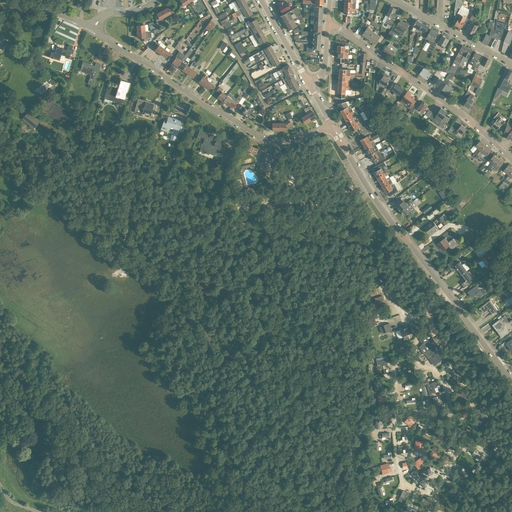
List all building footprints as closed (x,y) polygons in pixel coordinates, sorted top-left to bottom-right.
[(180,8),(189,3),(187,0),(180,0),(180,1),(182,4),(179,6),(180,8)] [(278,0),(278,5),(279,7),(278,7),(279,9),(278,9),(280,12),(281,11),(283,15),(290,11),(289,9),(290,8),(287,2),(285,3),(285,0),(278,0)] [(461,28),(469,13),(460,9),(465,0),(464,0),(456,0),(455,6),(454,15),(459,18),(455,25),(461,28)] [(238,11),(247,6),(245,1),(236,7),(233,8),(235,12),(238,11)] [(240,15),(250,10),(247,6),(238,11),(235,12),(232,14),(234,18),(238,17),(240,15)] [(390,6),(389,10),(387,9),(386,10),(385,11),(386,13),(387,13),(386,15),(389,16),(385,23),(388,24),(391,26),(392,27),(395,19),(397,15),(394,13),(396,9),(390,6)] [(283,15),(280,17),(284,24),(295,17),(301,14),(297,7),(290,11),(283,15)] [(166,17),(174,12),(173,10),(170,11),(168,8),(162,11),(166,17)] [(243,19),(252,14),(250,10),(240,15),(238,17),(241,22),(243,21),(243,19)] [(166,17),(162,11),(156,14),(158,18),(155,19),(157,22),(166,17)] [(295,17),(284,24),(288,31),(291,29),(293,31),(298,28),(300,31),(302,31),(303,31),(299,24),(296,25),(294,21),(300,18),(301,22),(303,21),(302,18),(303,17),(301,14),(295,17)] [(495,33),(496,30),(495,30),(496,27),(495,27),(496,21),(493,21),(494,20),(490,19),(488,28),(491,29),(490,36),(486,34),(482,42),(488,45),(492,37),(493,38),(494,33),(495,33)] [(242,33),(244,32),(246,31),(249,30),(258,25),(255,20),(249,23),(251,26),(247,28),(248,28),(245,30),(244,29),(238,32),(230,36),(231,39),(242,33)] [(397,26),(395,30),(400,33),(399,36),(401,37),(409,24),(406,22),(405,23),(400,20),(397,26)] [(418,33),(423,24),(417,20),(413,26),(414,27),(412,31),(414,32),(415,31),(418,33)] [(209,31),(214,24),(210,21),(205,28),(209,31)] [(145,32),(144,22),(141,22),(141,25),(137,26),(137,32),(145,32)] [(478,27),(472,23),(467,31),(474,35),(478,27)] [(321,33),(321,25),(314,24),(313,29),(312,29),(312,32),(321,33)] [(369,39),(374,32),(368,28),(369,26),(366,24),(362,30),(365,32),(362,35),(369,39)] [(423,37),(426,33),(429,27),(423,24),(418,33),(417,34),(421,36),(420,36),(423,37)] [(252,35),(261,30),(258,25),(249,30),(252,35)] [(504,42),(507,29),(499,26),(497,32),(499,32),(498,34),(495,33),(494,33),(493,38),(492,37),(488,45),(494,48),(498,39),(504,42)] [(505,54),(511,39),(511,32),(507,30),(507,29),(504,42),(501,52),(505,54)] [(252,42),(264,35),(261,30),(252,35),(249,37),(252,42)] [(432,44),(438,34),(431,30),(427,38),(430,40),(428,43),(431,44),(427,51),(432,54),(435,46),(436,46),(435,46),(432,44)] [(148,31),(145,32),(137,32),(138,38),(142,38),(142,41),(146,41),(145,40),(148,39),(148,31)] [(305,38),(305,40),(320,41),(321,33),(312,32),(303,31),(302,31),(301,35),(313,36),(313,38),(305,38)] [(375,44),(377,41),(380,36),(374,32),(369,39),(375,44)] [(258,45),(267,41),(264,35),(252,42),(255,47),(258,45)] [(444,48),(449,40),(442,36),(439,43),(437,42),(435,46),(436,46),(435,46),(440,49),(439,52),(444,55),(447,49),(444,48)] [(178,50),(186,40),(182,37),(175,48),(178,50)] [(187,65),(188,62),(190,59),(188,58),(196,46),(197,46),(200,42),(196,40),(187,52),(187,53),(185,56),(181,61),(177,67),(182,70),(187,65)] [(320,50),(320,41),(305,40),(295,40),(295,43),(305,44),(305,43),(307,44),(307,43),(312,43),(312,46),(307,46),(306,49),(315,50),(319,50),(320,50)] [(223,51),(227,44),(224,42),(219,48),(223,51)] [(348,52),(348,50),(349,43),(343,42),(343,46),(338,46),(337,52),(348,52)] [(160,54),(164,48),(166,46),(161,43),(159,45),(156,43),(154,45),(157,47),(155,50),(160,54)] [(391,57),(396,51),(389,44),(384,50),(391,57)] [(65,57),(69,59),(73,46),(68,45),(67,50),(56,47),(54,53),(51,52),(50,57),(60,60),(61,55),(65,56),(65,57)] [(457,70),(459,65),(460,66),(461,63),(460,63),(461,61),(461,59),(463,56),(467,48),(462,45),(451,67),(449,66),(445,72),(450,73),(454,74),(455,75),(456,72),(457,70)] [(263,55),(272,50),(270,46),(261,51),(263,55)] [(172,54),(164,48),(160,54),(165,58),(168,55),(171,57),(172,54)] [(468,59),(472,51),(467,48),(463,56),(461,59),(461,61),(460,63),(461,63),(460,66),(463,67),(464,62),(467,62),(468,59)] [(265,60),(275,54),(272,50),(263,55),(265,60)] [(181,61),(185,56),(179,51),(175,56),(176,57),(172,63),(177,67),(181,61)] [(477,70),(480,63),(481,62),(478,61),(481,55),(475,52),(469,64),(470,64),(473,66),(475,67),(474,70),(476,72),(478,70),(477,70)] [(266,65),(268,64),(277,59),(275,54),(265,60),(263,61),(266,65)] [(193,78),(197,73),(194,70),(197,66),(199,67),(202,62),(204,59),(200,57),(195,64),(192,68),(192,69),(188,74),(193,78)] [(484,73),(490,60),(486,58),(482,64),(480,63),(477,70),(478,70),(484,73)] [(270,68),(280,63),(277,59),(268,64),(270,68)] [(375,66),(370,65),(370,62),(367,61),(366,68),(369,69),(369,72),(375,73),(375,66)] [(98,71),(101,65),(96,63),(95,66),(83,62),(80,70),(91,74),(88,84),(93,85),(97,71),(98,71)] [(188,74),(192,69),(192,68),(195,64),(193,62),(190,67),(187,65),(182,70),(188,74)] [(443,71),(446,66),(442,63),(438,70),(441,71),(443,71)] [(281,74),(291,69),(288,65),(276,72),(279,76),(280,76),(282,75),(281,74)] [(433,76),(437,70),(436,70),(433,69),(430,68),(429,71),(424,68),(420,74),(427,79),(431,74),(433,76)] [(282,80),(291,75),(293,74),(291,69),(281,74),(282,75),(280,76),(282,80)] [(444,77),(440,74),(441,71),(438,70),(437,70),(433,76),(436,77),(432,83),(437,86),(444,77)] [(506,97),(511,85),(509,84),(511,78),(511,71),(509,70),(499,88),(500,89),(498,93),(506,97)] [(204,78),(207,75),(205,74),(198,82),(203,86),(208,81),(204,78)] [(390,79),(388,78),(389,77),(385,74),(380,82),(386,86),(388,83),(388,82),(390,79)] [(285,85),(294,79),(291,75),(282,80),(285,85)] [(481,89),(485,81),(475,76),(471,83),(478,87),(481,89)] [(225,84),(229,80),(225,77),(219,85),(221,86),(224,83),(225,84)] [(287,89),(296,84),(296,83),(294,79),(285,85),(287,89)] [(123,105),(130,83),(120,80),(117,92),(107,89),(104,99),(123,105)] [(449,95),(455,86),(456,85),(450,80),(449,80),(449,81),(442,90),(449,95)] [(215,87),(208,81),(203,86),(208,90),(211,87),(214,89),(215,87)] [(288,95),(298,89),(297,87),(298,87),(296,84),(287,89),(285,90),(288,95)] [(399,95),(404,89),(397,84),(392,90),(394,92),(393,93),(396,96),(398,94),(399,95)] [(222,102),(226,96),(221,92),(223,90),(219,87),(216,91),(219,94),(217,97),(222,102)] [(349,88),(339,87),(338,93),(339,93),(339,98),(345,98),(345,93),(346,90),(349,90),(349,88)] [(246,100),(251,91),(248,89),(247,90),(245,93),(242,97),(242,98),(246,100)] [(471,99),(475,94),(469,89),(464,100),(466,102),(464,105),(469,109),(471,105),(471,104),(474,101),(471,99)] [(415,98),(410,95),(411,94),(408,91),(401,101),(405,105),(407,103),(409,105),(408,107),(410,109),(414,105),(416,102),(413,100),(415,98)] [(242,97),(239,95),(236,99),(229,93),(226,96),(222,102),(227,106),(230,103),(234,106),(237,102),(239,103),(242,98),(242,97)] [(151,112),(154,104),(146,102),(146,101),(138,99),(134,113),(137,114),(137,115),(138,115),(138,116),(142,117),(143,114),(149,115),(148,118),(154,119),(155,113),(151,112)] [(338,104),(341,110),(349,106),(346,102),(338,104)] [(423,113),(428,106),(424,103),(422,102),(419,106),(419,105),(417,108),(418,108),(417,109),(423,113)] [(343,116),(353,111),(355,110),(354,109),(352,110),(351,109),(352,108),(350,105),(349,106),(341,110),(341,111),(343,116)] [(247,117),(252,109),(249,107),(248,110),(240,106),(239,109),(243,111),(241,114),(247,117)] [(316,117),(310,107),(307,108),(308,109),(304,111),(307,115),(310,121),(316,117)] [(449,119),(444,116),(447,112),(441,108),(436,115),(428,110),(425,115),(433,121),(432,122),(442,128),(449,119)] [(259,120),(260,117),(255,114),(256,111),(252,109),(247,117),(253,121),(255,118),(259,120)] [(351,115),(357,112),(355,109),(355,110),(353,111),(343,116),(346,121),(353,118),(351,115)] [(39,122),(28,112),(22,119),(34,128),(39,122)] [(497,130),(505,121),(501,118),(503,117),(498,113),(494,118),(496,120),(492,126),(497,130)] [(365,121),(362,116),(360,114),(353,118),(346,121),(349,127),(359,121),(360,124),(361,123),(365,121)] [(310,121),(307,115),(297,120),(298,123),(303,121),(304,124),(310,121)] [(176,138),(181,121),(168,117),(167,121),(164,120),(160,130),(172,133),(170,139),(175,141),(176,138)] [(285,130),(285,127),(291,123),(289,120),(284,123),(279,123),(279,130),(285,130)] [(363,127),(361,123),(360,124),(359,121),(349,127),(352,132),(359,128),(361,133),(367,130),(370,128),(368,124),(363,127)] [(463,135),(467,129),(461,125),(457,130),(455,134),(458,136),(460,133),(463,135)] [(210,144),(213,136),(200,130),(197,137),(205,140),(203,145),(201,145),(200,150),(200,151),(209,154),(210,153),(214,155),(215,152),(223,155),(225,150),(220,148),(223,140),(217,137),(214,146),(210,144)] [(373,140),(373,139),(372,138),(370,135),(360,140),(363,145),(373,140)] [(374,142),(373,140),(363,145),(366,150),(373,147),(371,144),(374,142)] [(491,150),(480,141),(475,146),(479,149),(473,156),(477,159),(479,158),(481,160),(483,158),(481,156),(483,153),(486,156),(491,150)] [(378,150),(376,145),(373,147),(366,150),(369,155),(379,150),(378,150)] [(382,155),(380,153),(384,151),(382,148),(378,150),(379,150),(369,155),(372,161),(373,160),(376,164),(386,158),(383,154),(382,155)] [(270,166),(274,157),(265,153),(261,162),(270,166)] [(232,165),(234,157),(235,157),(228,155),(225,162),(228,164),(232,165)] [(489,171),(491,168),(492,167),(498,159),(494,155),(489,161),(491,163),(488,166),(489,166),(487,169),(489,171)] [(498,169),(503,163),(498,159),(492,167),(494,169),(493,169),(496,172),(499,169),(498,169)] [(377,178),(387,172),(385,170),(384,167),(387,166),(384,161),(373,168),(375,172),(374,172),(377,178)] [(506,179),(503,182),(506,184),(507,182),(511,186),(511,185),(511,183),(510,183),(508,181),(511,177),(511,178),(511,168),(508,165),(503,171),(509,175),(506,179)] [(425,176),(430,173),(425,166),(421,169),(423,171),(421,172),(425,176)] [(487,177),(493,169),(491,168),(489,171),(485,175),(487,177)] [(389,178),(388,174),(387,172),(377,178),(380,183),(389,178)] [(392,183),(391,180),(389,178),(380,183),(383,188),(392,183)] [(386,193),(387,193),(396,187),(394,184),(392,183),(383,188),(386,193)] [(396,187),(387,193),(389,197),(398,191),(396,187)] [(410,203),(414,200),(413,198),(406,203),(401,198),(395,203),(398,206),(397,206),(400,211),(410,203)] [(414,208),(410,204),(410,203),(400,211),(404,216),(411,211),(414,208)] [(433,209),(430,205),(423,211),(426,214),(433,209)] [(443,225),(447,222),(442,216),(438,219),(443,225)] [(431,236),(439,229),(433,222),(425,228),(429,234),(431,236)] [(468,245),(475,239),(471,234),(464,239),(468,245)] [(451,250),(458,245),(453,239),(449,242),(445,238),(444,239),(438,243),(443,250),(448,246),(451,250)] [(467,271),(460,262),(455,266),(455,265),(450,268),(453,272),(456,269),(457,270),(458,269),(462,274),(467,271)] [(473,280),(467,271),(462,274),(466,280),(465,281),(462,284),(464,288),(469,284),(469,283),(473,280)] [(483,295),(486,292),(484,288),(480,291),(476,286),(468,292),(472,297),(475,294),(476,295),(477,294),(480,297),(483,295)] [(498,310),(490,300),(480,308),(483,313),(489,309),(492,314),(498,310)] [(509,323),(504,316),(493,324),(496,328),(495,328),(497,331),(509,323)] [(370,327),(376,325),(374,318),(369,320),(369,322),(368,322),(370,327)] [(511,329),(511,327),(509,323),(497,331),(499,334),(500,334),(503,337),(511,329)] [(384,333),(391,330),(389,324),(382,326),(384,333)] [(414,332),(411,325),(400,329),(402,336),(403,336),(408,334),(414,332)] [(440,362),(442,360),(438,354),(440,352),(431,339),(419,347),(421,349),(423,348),(427,353),(426,354),(434,366),(437,364),(438,366),(441,364),(440,362)] [(388,365),(386,356),(376,358),(378,370),(384,369),(383,366),(388,365)] [(458,384),(453,378),(448,381),(453,388),(458,384)] [(465,403),(466,402),(467,401),(467,400),(467,399),(468,398),(467,397),(467,396),(467,395),(466,394),(465,393),(464,392),(463,392),(462,392),(461,392),(460,392),(459,392),(458,392),(457,393),(456,394),(456,395),(455,396),(455,397),(455,398),(455,399),(455,400),(456,401),(456,402),(457,403),(458,403),(459,404),(460,404),(461,404),(462,404),(463,404),(464,403),(465,403)] [(387,403),(385,394),(377,396),(379,405),(387,403)] [(479,410),(483,417),(487,415),(485,412),(488,410),(485,406),(479,410)] [(459,419),(469,415),(466,410),(457,414),(459,419)] [(446,424),(449,417),(441,413),(437,420),(446,424)] [(411,427),(416,420),(410,415),(404,422),(411,427)] [(433,435),(436,430),(429,426),(427,432),(433,435)] [(445,441),(448,434),(439,430),(436,437),(445,441)] [(474,439),(465,434),(463,437),(472,442),(474,439)] [(497,446),(500,441),(490,436),(487,441),(496,446),(497,446)] [(457,443),(451,440),(448,446),(454,449),(457,443)] [(422,450),(424,442),(416,441),(415,448),(422,450)] [(440,456),(437,448),(430,449),(433,458),(440,456)] [(475,450),(473,454),(480,458),(483,455),(475,450)] [(426,464),(421,458),(414,462),(419,469),(426,464)] [(391,472),(388,462),(380,465),(383,474),(391,472)] [(468,477),(471,473),(463,468),(460,472),(468,477)] [(415,470),(412,473),(417,479),(420,476),(415,470)] [(405,503),(408,496),(401,494),(399,501),(405,503)]
